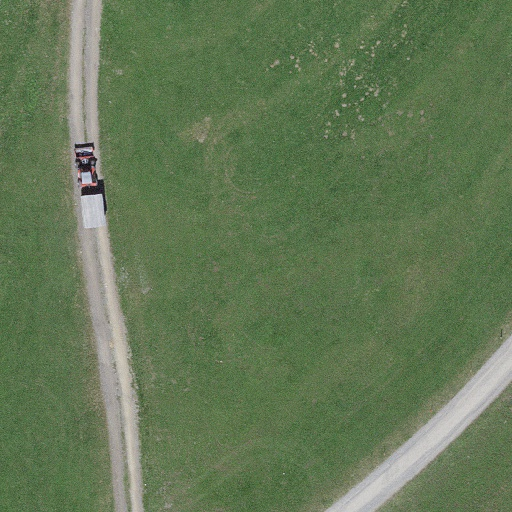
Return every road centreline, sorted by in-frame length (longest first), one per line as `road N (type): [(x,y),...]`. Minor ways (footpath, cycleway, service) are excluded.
road 1 (track): [(85,0),(83,183),(119,394),(127,511)]
road 2 (track): [(511,356),(452,427),(352,511)]
